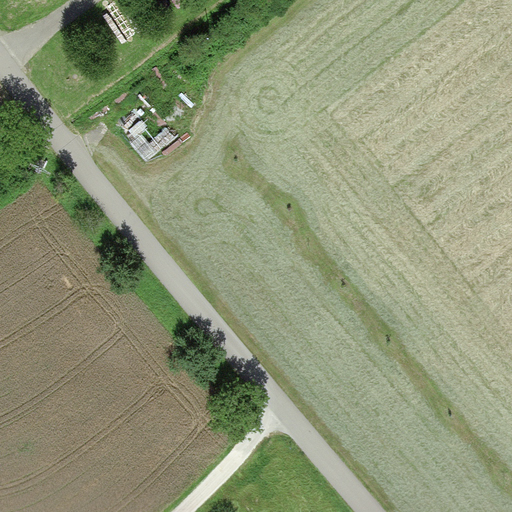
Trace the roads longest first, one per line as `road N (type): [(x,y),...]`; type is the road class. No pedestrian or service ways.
road 1 (unclassified): [(0,55),(373,511)]
road 2 (track): [(190,511),(284,410)]
